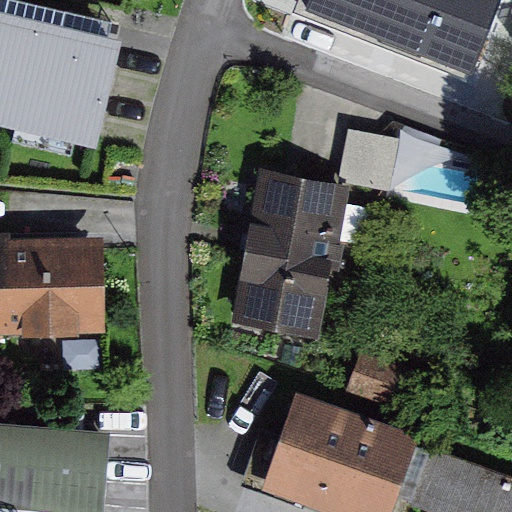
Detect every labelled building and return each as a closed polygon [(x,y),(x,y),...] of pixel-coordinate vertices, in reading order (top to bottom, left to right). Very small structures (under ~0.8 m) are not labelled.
[(474,0),(341,0),(334,19),(450,63),(474,0)] [(127,45),(0,15),(0,114),(105,139),(127,45)] [(385,136),(353,130),(343,181),(374,188),(385,136)] [(351,193),(277,178),(249,314),(323,329),(351,193)] [(0,327),(117,327),(116,244),(0,245),(0,327)] [(421,446),(308,404),(278,482),(359,511),(396,511),(403,495),(421,446)] [(0,428),(0,496),(110,504),(115,437),(0,428)] [(511,511),(511,479),(421,446),(403,495),(449,511),(511,511)]
